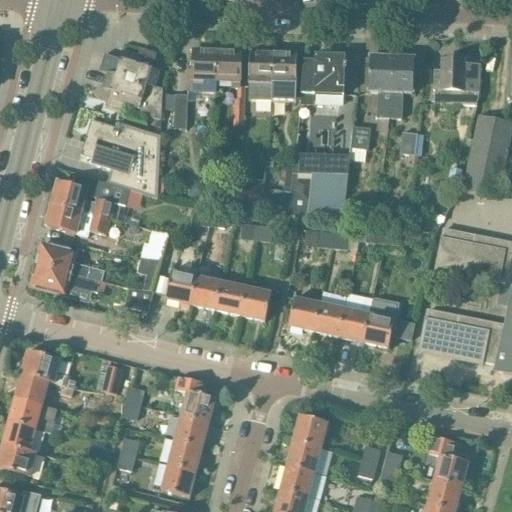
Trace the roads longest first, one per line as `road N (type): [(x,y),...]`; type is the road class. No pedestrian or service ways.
road 1 (residential): [(363,8),(56,1)]
road 2 (residential): [(270,381),(0,314)]
road 3 (residential): [(511,429),(270,381)]
road 4 (tertiary): [(0,223),(56,1)]
road 5 (residential): [(511,13),(363,8)]
road 6 (residential): [(235,511),(270,381)]
